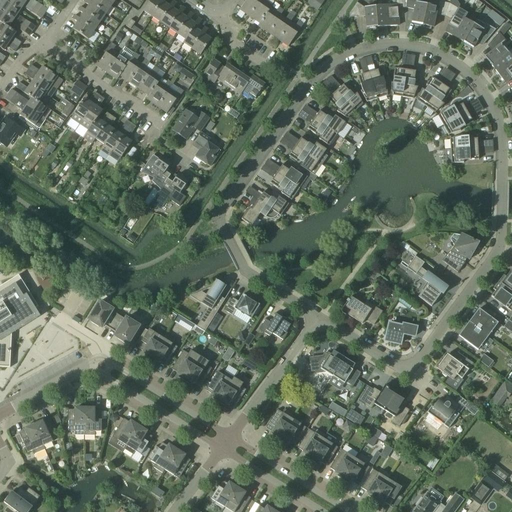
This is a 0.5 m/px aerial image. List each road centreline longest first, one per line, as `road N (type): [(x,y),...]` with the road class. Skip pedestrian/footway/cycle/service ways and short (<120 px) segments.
road 1 (residential): [(319,315),(243,268),(217,216),(310,83),(337,59),(391,44),(464,67),(496,116),(501,181)]
road 2 (residential): [(408,370),(493,256),(501,181)]
road 3 (residential): [(187,155),(47,42)]
road 4 (residential): [(230,436),(113,363),(86,365)]
road 5 (residential): [(86,365),(221,448)]
road 6 (residential): [(230,436),(319,315)]
road 7 (residential): [(349,511),(230,436)]
